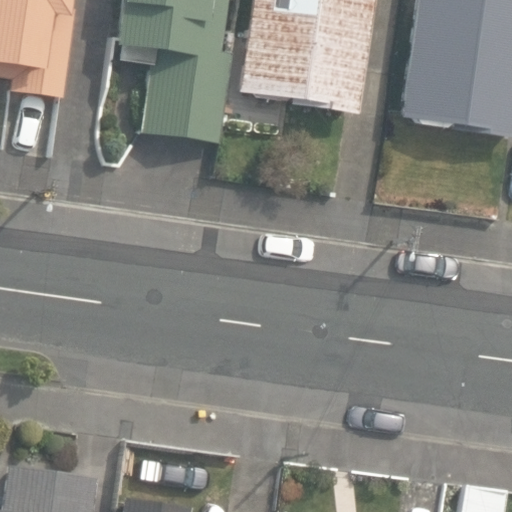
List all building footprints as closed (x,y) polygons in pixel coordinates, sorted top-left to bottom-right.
[(0,84),(0,91),(58,101),(74,0),(0,0),(0,76),(1,76),(0,84)] [(137,132),(215,143),(228,54),(220,53),(227,0),(122,0),(112,73),(144,78),(137,132)] [(245,0),(231,94),(352,112),(368,0),(245,0)] [(511,0),(411,0),(394,120),(511,137),(511,0)] [(0,511),(85,511),(90,475),(4,463),(0,488),(0,511)] [(454,511),(496,511),(500,490),(459,484),(454,511)] [(183,511),(184,507),(115,498),(113,511),(183,511)]
